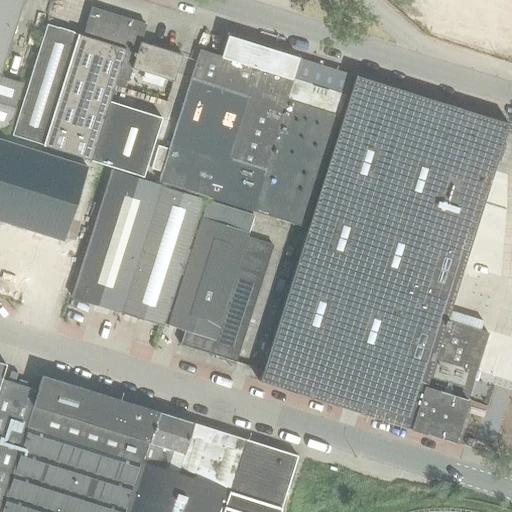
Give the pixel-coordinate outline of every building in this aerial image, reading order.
[(0,0),(0,68),(20,0),(0,0)] [(46,25),(11,136),(41,145),(40,146),(89,161),(141,177),(159,119),(107,102),(114,79),(126,82),(130,69),(171,82),(179,55),(138,42),(143,24),(89,7),(80,36),(46,25)] [(295,58),(224,36),(218,56),(197,49),(157,182),(248,210),(248,211),(301,228),(337,116),(343,96),(289,78),(295,58)] [(256,381),(258,382),(335,406),(364,415),(407,428),(437,438),(452,443),(486,333),(444,320),(505,124),(354,76),(351,75),(290,271),(259,371),(256,381)] [(24,85),(0,76),(0,130),(9,133),(24,85)] [(0,221),(62,241),(85,168),(0,141),(0,221)] [(161,327),(162,325),(201,200),(158,186),(159,186),(109,170),(69,298),(119,314),(119,313),(161,327)] [(205,201),(204,203),(200,218),(201,219),(246,233),(251,216),(205,201)] [(179,345),(208,354),(234,363),(272,246),(245,237),(246,233),(201,219),(166,326),(184,332),(179,345)] [(0,511),(113,511),(146,409),(39,375),(35,390),(0,378),(0,511)] [(176,419),(146,409),(113,511),(277,511),(295,456),(176,419)]
